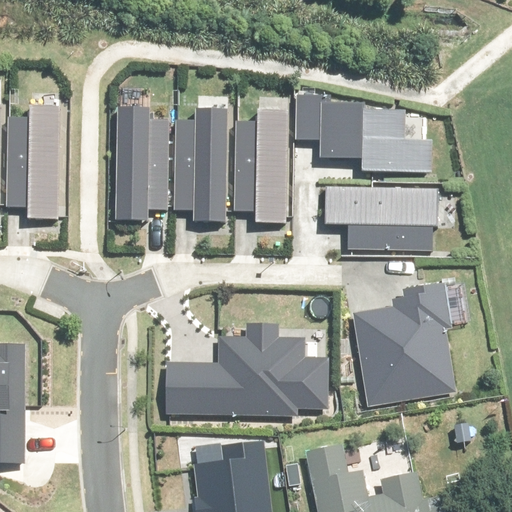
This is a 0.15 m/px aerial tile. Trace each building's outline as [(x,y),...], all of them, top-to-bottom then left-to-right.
[(358,175),(429,175),(429,147),(396,147),(396,119),(357,119),(357,106),(318,105),(293,105),(293,141),(315,142),(315,160),(358,160),(358,175)] [(53,223),(58,111),(26,110),(25,124),(6,124),(2,211),(26,212),(25,222),(53,223)] [(166,115),(116,113),(111,222),(143,224),(144,212),(162,213),(166,115)] [(282,228),(287,116),(255,115),(254,130),(234,129),(231,217),(254,218),(254,227),(282,228)] [(222,231),(227,119),(194,118),(194,132),(174,132),(170,219),(194,220),(193,230),(222,231)] [(434,195),(326,193),(325,228),(343,228),(343,252),(433,254),(434,195)] [(446,288),(404,294),(405,303),(391,305),(392,312),(355,318),(369,409),(456,396),(446,331),(452,331),(446,288)] [(279,347),(279,328),(254,328),(254,347),(226,347),(226,371),(173,371),(173,413),(298,413),(298,406),(327,406),(327,366),(302,366),(302,347),(279,347)] [(22,353),(0,352),(0,464),(23,464),(22,353)] [(424,511),(418,477),(386,483),(389,498),(372,502),(366,474),(350,477),(344,449),(308,456),(318,511),(424,511)] [(269,511),(260,450),(188,461),(195,511),(269,511)]
